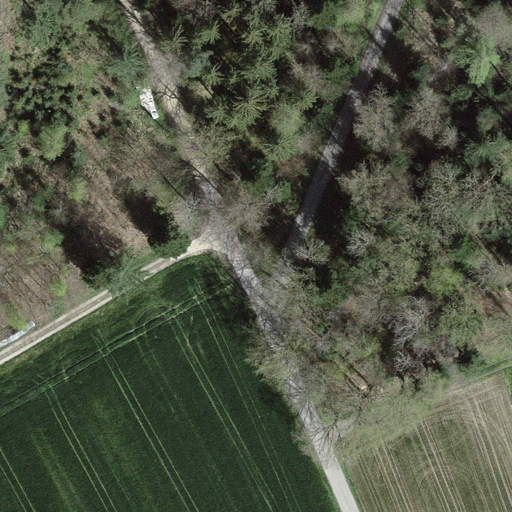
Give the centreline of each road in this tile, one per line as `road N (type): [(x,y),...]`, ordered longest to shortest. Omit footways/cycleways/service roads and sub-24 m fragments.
road 1 (track): [(273,325),(122,0)]
road 2 (unclassified): [(394,0),(273,325)]
road 3 (track): [(226,238),(0,371)]
road 4 (unclassified): [(352,511),(273,325)]
